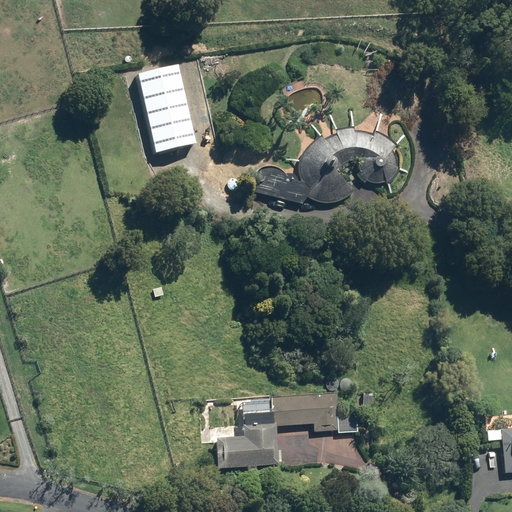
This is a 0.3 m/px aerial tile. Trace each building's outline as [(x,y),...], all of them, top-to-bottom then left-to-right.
[(137,74),(157,148),(200,136),(180,63),(137,74)] [(347,196),(353,191),(343,179),(339,174),(341,169),(344,174),(352,170),(349,163),(350,162),(355,161),(358,160),(358,164),(358,168),(360,172),(356,175),(361,182),(365,184),(366,181),(371,184),(377,185),(382,184),(386,183),(387,185),(390,184),(393,181),(398,175),(399,168),(396,168),(397,163),(396,157),(393,151),(397,145),(380,133),(376,131),(373,135),(354,131),(354,127),(335,130),(336,134),(325,139),(321,135),(315,140),(307,147),(301,154),(298,164),(298,173),(300,180),(299,182),(297,177),(294,175),(289,173),(286,174),(284,171),(276,166),(270,165),(264,166),(258,169),(255,173),(255,179),(258,183),(255,193),(303,204),(308,197),(315,202),(324,203),(332,203),(340,200),(347,196)] [(164,296),(160,282),(149,285),(153,300),(164,296)] [(373,393),(363,393),(363,410),(373,410),(373,393)] [(215,438),(217,469),(246,467),(246,470),(257,470),(257,466),(279,465),(276,427),(313,425),(313,433),(337,431),(336,395),(240,401),(242,436),(215,438)] [(360,416),(338,417),(338,433),(361,433),(360,416)] [(511,427),(501,429),(504,474),(511,472),(511,427)]
